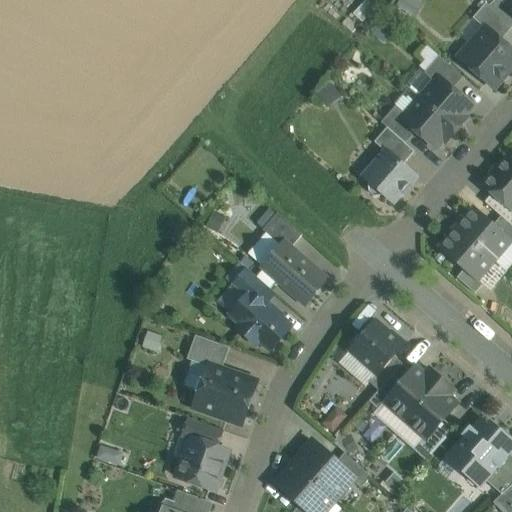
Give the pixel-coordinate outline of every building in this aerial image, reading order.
[(507,6),(500,0),(495,0),(489,7),(511,29),(511,12),(506,7),(507,6)] [(489,7),(486,4),(473,19),(486,31),(487,30),(501,42),(511,29),(489,7)] [(486,31),(474,45),(469,45),(461,54),(461,61),(494,89),(511,67),(511,51),(501,42),(487,30),(486,31)] [(463,78),(439,57),(425,74),(435,83),(439,78),(453,90),(463,78)] [(453,90),(439,78),(435,83),(421,100),(457,131),(468,119),(465,116),(472,107),(453,90)] [(457,131),(421,100),(407,116),(402,121),(416,132),(436,149),(443,141),(446,143),(457,131)] [(396,107),(381,124),(387,129),(405,144),(416,132),(402,121),(407,116),(396,107)] [(405,144),(387,129),(375,143),(386,152),(403,166),(414,152),(405,144)] [(403,166),(386,152),(368,173),(375,179),(369,187),(369,192),(375,197),(380,197),(383,194),(394,203),(416,178),(403,166)] [(511,163),(507,159),(484,186),(493,194),(511,210),(511,163)] [(511,210),(493,194),(485,203),(501,217),(511,227),(511,226),(511,210)] [(493,226),(474,209),(457,228),(495,261),(511,243),(511,242),(493,226)] [(511,226),(511,227),(501,217),(493,226),(511,242),(511,243),(511,226)] [(495,261),(457,228),(440,248),(465,269),(478,281),(478,280),(495,261)] [(327,280),(284,243),(263,267),(306,304),(327,280)] [(478,281),(465,269),(457,278),(475,294),(484,285),(478,280),(478,281)] [(275,294),(248,270),(234,287),(247,298),(253,290),(268,303),(275,294)] [(268,303),(253,290),(247,298),(235,311),(246,321),(238,329),(255,344),(259,339),(272,350),(291,328),(280,319),(282,316),(268,303)] [(403,346),(376,322),(364,336),(358,336),(351,344),(352,350),(350,351),(377,374),(377,375),(394,357),(403,346)] [(230,348),(196,336),(187,360),(209,368),(209,366),(222,371),(230,348)] [(394,357),(377,375),(377,374),(369,383),(379,391),(393,376),(403,365),(394,357)] [(222,371),(209,366),(209,368),(200,392),(199,391),(194,393),(191,399),(195,405),(196,405),(195,408),(238,423),(244,406),(249,404),(257,383),(222,371)] [(425,375),(416,367),(402,384),(384,404),(385,404),(405,422),(442,380),(430,369),(425,375)] [(393,376),(379,391),(370,402),(380,411),(385,404),(384,404),(402,384),(393,376)] [(442,380),(405,422),(426,440),(444,420),(458,404),(449,397),(455,391),(442,380)] [(223,431),(189,419),(183,437),(194,441),(195,439),(218,448),(223,431)] [(444,420),(426,440),(420,446),(430,455),(453,428),(444,420)] [(470,427),(462,436),(465,439),(448,458),(466,474),(468,471),(483,484),(485,481),(502,495),(511,486),(511,456),(509,454),(511,450),(511,442),(500,432),(497,435),(481,421),(473,430),(470,427)] [(218,448),(195,439),(194,441),(188,459),(183,462),(177,478),(215,491),(216,487),(220,486),(221,480),(220,477),(229,452),(218,448)] [(337,463),(313,442),(294,463),(337,499),(355,479),(355,478),(337,463)] [(120,465),(124,452),(102,444),(98,457),(120,465)] [(371,477),(345,454),(337,463),(355,478),(355,479),(363,487),(371,477)] [(325,511),(337,499),(294,463),(276,484),(300,505),(308,511),(325,511)] [(511,511),(511,486),(502,495),(493,503),(501,511),(511,511)] [(210,511),(213,504),(178,491),(174,502),(201,511),(210,511)] [(201,511),(174,502),(166,499),(165,501),(152,511),(201,511)]
